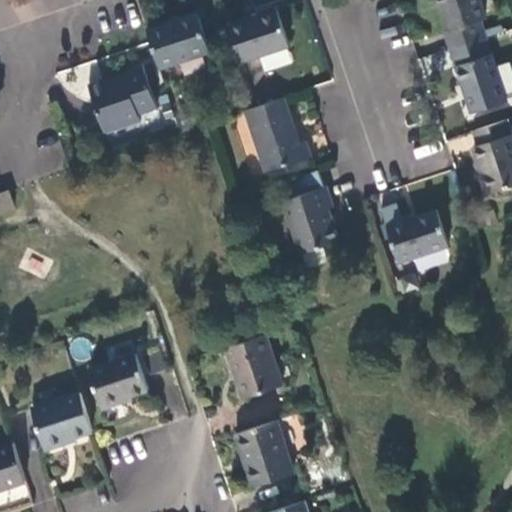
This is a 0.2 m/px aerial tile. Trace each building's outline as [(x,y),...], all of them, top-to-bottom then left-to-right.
[(447,33),(452,49),(486,38),(481,22),(485,21),(478,0),(441,0),(451,32),(447,33)] [(279,11),(230,26),(242,63),(290,47),(279,11)] [(198,13),(148,31),(152,43),(161,70),(211,53),(198,13)] [(507,103),(486,38),(452,49),(473,114),(507,103)] [(145,69),(116,79),(118,84),(146,74),(145,69)] [(158,110),(146,74),(118,84),(116,79),(90,88),(105,132),(143,119),(142,116),(158,110)] [(301,145),(286,99),(257,108),(245,112),(265,173),(311,157),(307,143),(301,145)] [(511,130),(509,121),(474,132),(479,146),(474,148),(489,194),(511,186),(511,130)] [(36,148),(46,170),(67,161),(57,139),(36,148)] [(292,199),(284,202),(303,255),(305,254),(324,248),(340,242),(329,210),(333,208),(326,188),(324,188),(318,171),(286,182),(292,199)] [(0,214),(16,209),(8,189),(0,191),(0,214)] [(450,247),(438,211),(404,222),(398,205),(381,211),(386,225),(391,239),(400,263),(450,247)] [(386,240),(391,239),(386,225),(382,226),(386,240)] [(324,248),(305,254),(310,269),(329,262),(324,248)] [(27,251),(19,266),(43,278),(51,263),(27,251)] [(283,388),(266,334),(226,348),(235,376),(237,376),(245,400),(283,388)] [(142,356),(149,375),(167,369),(161,350),(142,356)] [(137,355),(89,371),(103,411),(122,405),(120,401),(132,397),(149,390),(137,355)] [(76,438),(93,432),(81,393),(31,409),(46,451),(66,445),(65,442),(76,438)] [(133,401),(132,397),(120,401),(122,405),(133,401)] [(294,474),(277,421),(237,434),(254,487),(294,474)] [(0,492),(26,484),(13,443),(0,447),(0,492)] [(308,511),(305,502),(275,511),(308,511)]
